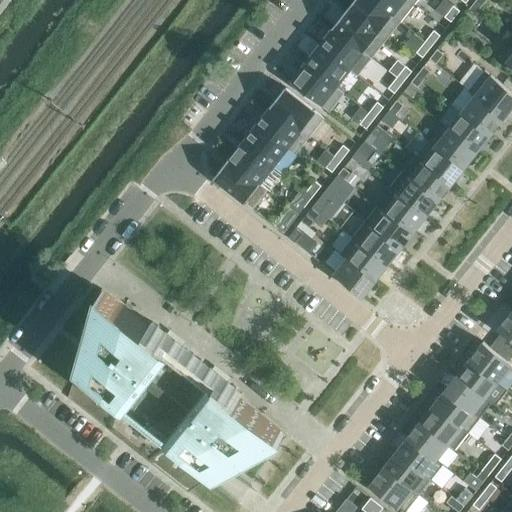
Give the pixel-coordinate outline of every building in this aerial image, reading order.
[(401,22),(373,0),(354,0),(347,9),(386,40),(401,22)] [(410,0),(373,0),(401,22),(415,3),(410,0)] [(475,14),(481,6),(475,1),(469,9),(475,14)] [(451,22),(460,11),(453,6),(445,17),(451,22)] [(347,9),(333,27),(372,58),(386,40),(347,9)] [(333,27),(318,46),(350,70),(364,52),(372,58),(333,27)] [(431,46),(440,35),(434,30),(425,41),(431,46)] [(423,57),(431,46),(425,41),(416,52),(423,57)] [(507,61),(511,65),(511,42),(501,56),(507,61)] [(350,70),(318,46),(305,62),(344,93),(345,93),(337,87),(350,70)] [(436,64),(444,54),(437,49),(430,58),(436,64)] [(329,112),(344,93),(305,62),(290,81),(329,112)] [(403,82),(412,71),(406,66),(397,77),(403,82)] [(424,79),(430,71),(424,66),(418,74),(424,79)] [(485,70),(469,90),(504,118),(511,107),(511,91),(491,75),(485,70)] [(418,87),(424,79),(418,74),(411,82),(418,87)] [(394,93),(403,82),(397,77),(388,88),(394,93)] [(286,87),(271,105),(310,136),(325,118),(286,87)] [(475,95),(462,112),(491,134),(504,118),(469,90),(469,91),(475,95)] [(397,113),(404,105),(397,100),(391,108),(397,113)] [(375,118),(384,107),(377,102),(369,113),(375,118)] [(310,136),(271,105),(257,124),(296,154),(310,136)] [(391,121),(397,113),(391,108),(384,116),(391,121)] [(443,123),(478,151),(491,134),(462,112),(449,128),(443,123)] [(366,129),(375,118),(369,113),(360,124),(366,129)] [(443,123),(430,140),(465,167),(478,151),(443,123)] [(295,155),(296,154),(257,124),(242,142),(274,166),(288,149),(295,155)] [(372,145),(377,139),(381,134),(374,129),(365,140),(372,145)] [(366,158),(375,147),(372,145),(365,140),(357,151),(366,158)] [(430,140),(417,156),(452,184),(465,167),(430,140)] [(274,166),(242,142),(229,159),(268,190),(268,189),(261,183),(274,166)] [(341,161),(350,150),(343,145),(334,156),(341,161)] [(332,172),(341,161),(334,156),(326,167),(332,172)] [(410,177),(439,200),(452,184),(417,156),(416,157),(423,161),(410,177)] [(268,190),(229,159),(214,178),(253,209),(268,190)] [(344,181),(350,173),(344,167),(337,175),(344,181)] [(352,172),(346,179),(353,185),(359,177),(352,172)] [(338,188),(344,181),(337,175),(331,183),(338,188)] [(410,177),(398,193),(426,216),(439,200),(410,177)] [(312,197),(321,186),(315,181),(306,192),(312,197)] [(327,189),(318,199),(325,205),(320,210),(329,217),(331,219),(344,202),(327,189)] [(304,208),(312,197),(306,192),(297,203),(304,208)] [(379,204),(378,205),(413,232),(426,216),(398,193),(385,209),(379,204)] [(320,210),(325,205),(318,199),(312,207),(319,212),(320,210)] [(378,205),(366,221),(401,248),(413,232),(378,205)] [(312,220),(319,212),(312,207),(306,215),(312,220)] [(284,233),(293,222),(286,217),(277,228),(284,233)] [(353,236),(388,264),(401,248),(366,221),(353,236)] [(295,242),(302,233),(296,227),(288,237),(295,242)] [(353,236),(341,252),(376,280),(388,264),(353,236)] [(334,273),(363,296),(376,280),(341,252),(340,253),(346,258),(334,273)] [(93,323),(84,352),(118,379),(109,407),(169,455),(192,441),(226,468),(255,451),(256,452),(286,434),(239,397),(242,393),(237,389),(237,388),(158,325),(157,326),(152,322),(149,326),(102,289),(91,322),(93,323)] [(511,311),(499,328),(503,331),(496,339),(511,351),(511,311)] [(511,364),(508,361),(511,355),(511,351),(496,339),(490,347),(483,341),(469,359),(498,382),(511,364)] [(169,455),(109,407),(118,379),(84,352),(82,351),(74,376),(68,397),(188,493),(207,481),(226,468),(192,441),(169,455)] [(498,382),(469,359),(457,374),(486,397),(498,382)] [(445,389),(480,417),(492,402),(486,397),(457,374),(445,389)] [(445,389),(433,404),(468,432),(480,417),(445,389)] [(433,404),(420,422),(448,445),(461,428),(468,433),(468,432),(433,404)] [(420,422),(408,436),(443,464),(444,463),(437,458),(448,445),(420,422)] [(408,436),(396,451),(431,479),(443,464),(408,436)] [(508,450),(511,444),(511,442),(507,438),(502,445),(508,450)] [(431,479),(396,451),(384,466),(419,494),(420,493),(414,489),(424,475),(430,480),(431,479)] [(506,476),(511,468),(511,462),(509,460),(500,471),(506,476)] [(488,475),(493,469),(486,464),(481,470),(488,475)] [(404,511),(405,511),(419,494),(384,466),(370,485),(399,508),(399,507),(404,511)] [(483,482),(488,475),(481,470),(476,477),(483,482)] [(488,498),(497,487),(491,482),(482,493),(488,498)] [(456,499),(464,506),(469,499),(473,494),(465,488),(456,499)] [(479,509),(488,498),(482,493),(473,504),(479,509)] [(446,502),(453,507),(459,511),(464,506),(456,499),(451,496),(446,502)] [(366,511),(369,511),(377,502),(371,497),(362,508),(366,511)] [(511,511),(511,497),(503,510),(505,511),(511,511)] [(379,511),(383,507),(377,502),(369,511),(379,511)]
